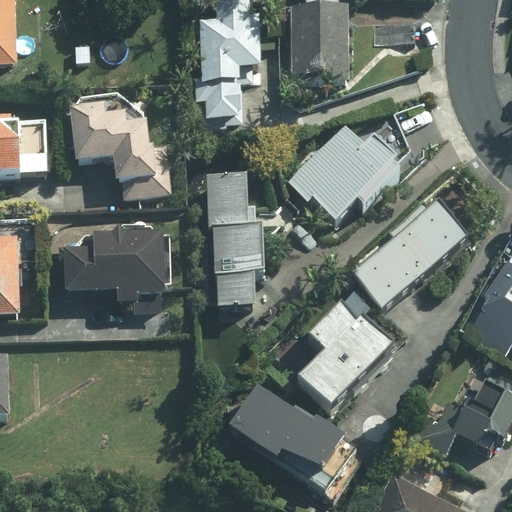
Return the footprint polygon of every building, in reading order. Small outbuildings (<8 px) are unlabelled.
[(17,0),(0,0),(0,75),(19,75),(17,0)] [(304,0),(305,13),(291,13),(292,84),(294,84),(295,90),(348,90),(347,13),(340,13),(339,0),(304,0)] [(251,7),(217,8),(217,30),(201,30),(203,87),(196,85),(197,112),(207,111),(207,129),(239,128),(239,124),(242,123),(240,83),(262,82),(260,27),(252,27),(251,7)] [(375,24),(375,48),(418,49),(418,25),(375,24)] [(105,125),(104,114),(71,118),(77,173),(114,169),(116,192),(122,192),(124,207),(171,202),(165,156),(150,158),(147,131),(127,133),(126,123),(105,125)] [(14,122),(0,122),(0,189),(22,189),(21,130),(14,130),(14,122)] [(363,158),(344,138),(287,192),(308,214),(313,210),(336,234),(358,214),(364,220),(400,186),(394,180),(398,176),(397,172),(374,148),(363,158)] [(247,188),(207,189),(209,245),(214,245),(215,289),(216,290),(218,290),(219,321),(256,320),(255,290),(266,290),(264,239),(248,239),(247,188)] [(425,211),(389,238),(396,248),(350,283),(382,324),(469,258),(439,217),(433,222),(425,211)] [(74,260),(64,260),(65,303),(116,303),(116,314),(140,314),(140,306),(166,306),(165,244),(93,245),(93,247),(86,247),(77,257),(74,257),(74,260)] [(0,245),(0,325),(21,325),(20,245),(0,245)] [(504,363),(511,351),(511,276),(507,274),(486,306),(488,310),(468,339),(504,363)] [(359,332),(341,314),(307,347),(325,365),(299,390),(332,424),(395,362),(362,328),(359,332)] [(0,369),(0,433),(11,433),(10,369),(0,369)] [(423,453),(447,465),(457,446),(490,463),(493,457),(501,456),(500,450),(504,452),(511,436),(511,394),(490,383),(480,402),(469,396),(459,415),(447,408),(423,453)] [(292,421),(259,397),(229,438),(277,473),(279,469),(326,503),(357,460),(296,416),(292,421)] [(448,511),(394,482),(376,511),(448,511)]
